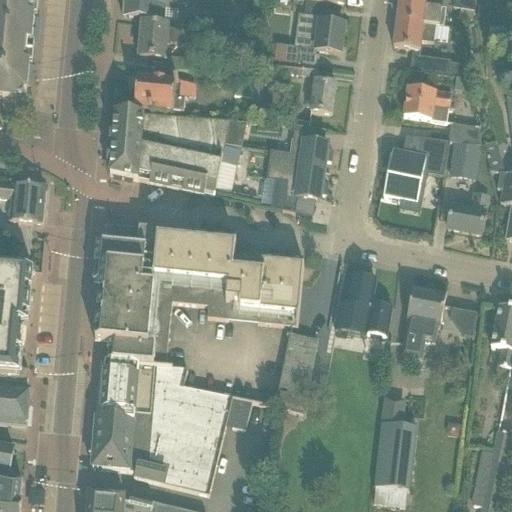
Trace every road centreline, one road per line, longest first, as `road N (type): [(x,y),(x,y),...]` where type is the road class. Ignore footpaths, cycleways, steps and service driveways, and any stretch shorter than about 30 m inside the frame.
road 1 (residential): [(84,184),(61,511)]
road 2 (unclassified): [(343,248),(381,0)]
road 3 (residential): [(78,0),(67,128),(84,184)]
road 4 (unclassified): [(84,184),(145,217),(230,222),(250,237)]
road 5 (residential): [(511,282),(343,248)]
